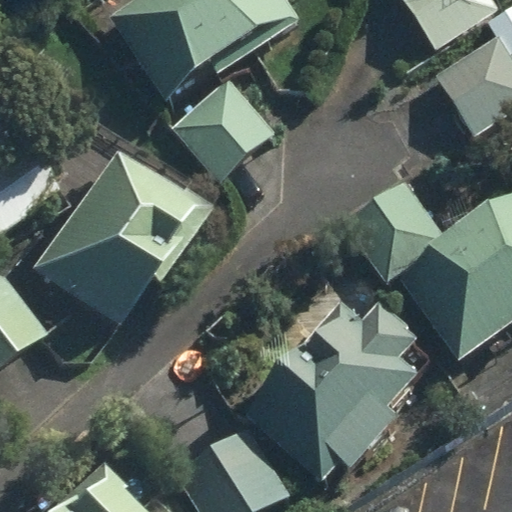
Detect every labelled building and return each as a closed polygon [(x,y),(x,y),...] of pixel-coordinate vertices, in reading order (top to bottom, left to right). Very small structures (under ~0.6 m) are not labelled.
[(217,191),(274,150),(233,92),(298,46),(280,22),(310,0),(166,0),(109,40),(217,191)] [(500,23),(484,0),(387,0),(385,2),(428,69),(483,34),(500,23)] [(511,79),(506,71),(490,45),(426,85),(469,153),(511,125),(511,79)] [(121,159),(22,287),(104,350),(204,222),(121,159)] [(449,387),(455,383),(511,341),(511,206),(444,257),(400,198),(342,240),(449,387)] [(0,254),(20,242),(0,210),(0,254)] [(0,378),(41,345),(11,308),(0,317),(0,378)] [(380,428),(410,394),(392,379),(414,354),(375,319),(358,339),(334,319),(238,430),(332,511),(394,440),(380,428)] [(141,511),(140,511),(106,511),(82,487),(56,511),(141,511)]
